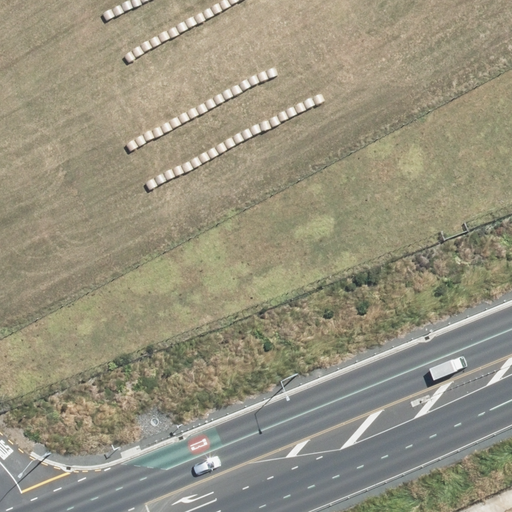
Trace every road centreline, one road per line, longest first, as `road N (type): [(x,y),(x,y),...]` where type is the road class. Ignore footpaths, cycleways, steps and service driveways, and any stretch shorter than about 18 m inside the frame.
road 1 (trunk): [(89,511),(511,335)]
road 2 (trunk): [(511,395),(227,511)]
